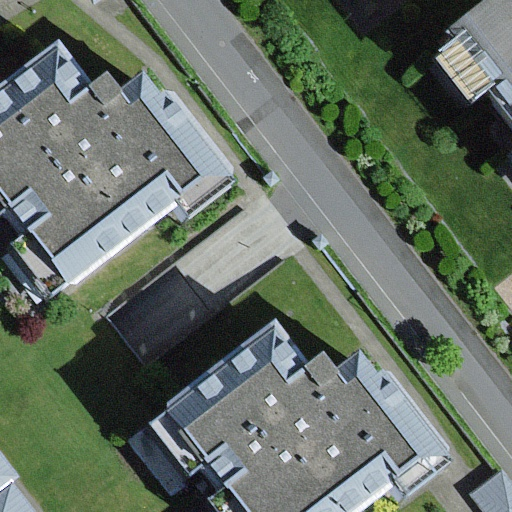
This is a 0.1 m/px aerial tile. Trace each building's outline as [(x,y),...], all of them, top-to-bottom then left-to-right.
[(511,0),(490,0),(434,42),(498,126),(511,144),(511,0)] [(48,55),(0,93),(0,223),(61,299),(163,217),(173,229),(221,191),(131,80),(108,99),(96,85),(81,97),(48,55)] [(364,511),(381,500),(390,511),(392,511),(445,472),(374,379),(371,384),(355,363),(318,391),(305,375),(293,384),(262,342),(157,421),(217,499),(199,511),(364,511)] [(0,511),(28,511),(7,484),(15,478),(0,459),(0,511)] [(511,511),(511,491),(500,476),(470,500),(480,511),(511,511)]
